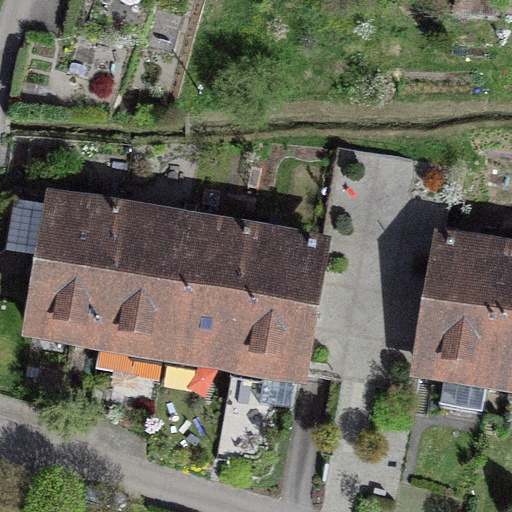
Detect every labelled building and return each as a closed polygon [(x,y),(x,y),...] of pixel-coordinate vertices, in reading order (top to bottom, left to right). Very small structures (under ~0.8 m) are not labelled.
[(319,257),(299,375),(417,395),(422,370),(442,251),(456,169),(338,149),(319,257)] [(101,342),(121,223),(53,212),(33,330),(101,342)] [(121,223),(101,342),(167,353),(187,234),(121,223)] [(232,364),(252,245),(187,234),(167,353),(232,364)] [(252,245),(232,364),(265,369),(259,405),(293,411),(299,375),(319,257),(252,245)] [(489,381),(509,263),(442,251),(422,370),(445,374),(439,409),(483,416),(489,381)] [(511,385),(511,263),(509,263),(489,381),(511,385)]
